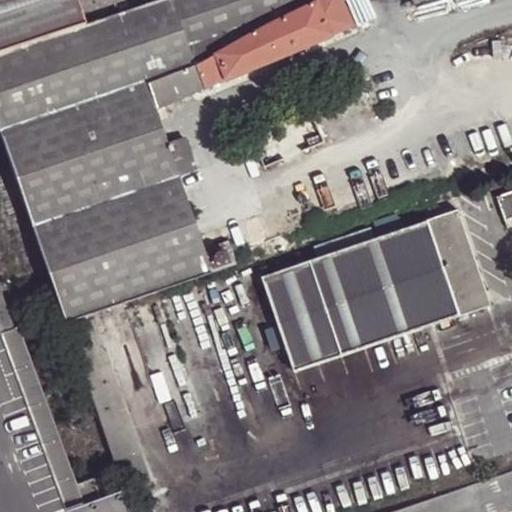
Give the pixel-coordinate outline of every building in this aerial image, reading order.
[(171,0),(150,0),(83,23),(0,50),(0,127),(4,140),(68,323),(235,264),(226,240),(203,248),(196,227),(180,180),(196,173),(186,142),(168,147),(160,122),(167,119),(163,106),(352,28),(339,0),(314,0),(194,64),(171,0)] [(0,0),(0,50),(83,23),(75,0),(0,0)] [(314,0),(171,0),(194,64),(314,0)] [(287,140),(297,136),(287,110),(260,121),(270,146),(287,140)] [(304,152),(297,136),(287,140),(294,156),(304,152)] [(180,180),(196,227),(213,220),(196,173),(180,180)] [(511,218),(511,191),(495,198),(503,222),(511,218)] [(259,277),(291,372),(489,306),(456,210),(259,277)] [(506,231),(511,229),(511,218),(503,222),(506,231)] [(0,331),(65,511),(69,511),(83,507),(0,274),(0,331)] [(69,327),(124,491),(152,482),(96,318),(69,327)] [(0,511),(65,511),(0,331),(0,511)] [(131,511),(124,491),(83,507),(69,511),(131,511)]
